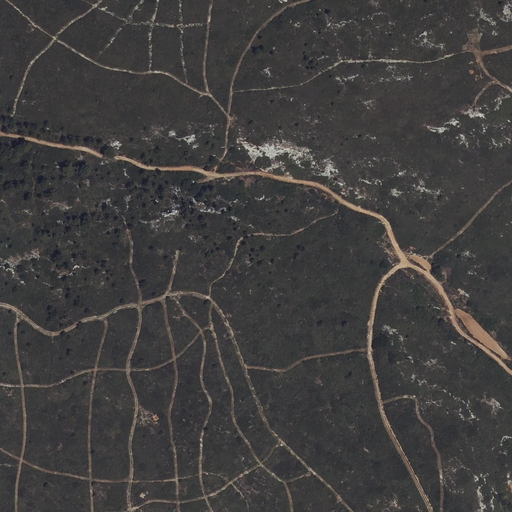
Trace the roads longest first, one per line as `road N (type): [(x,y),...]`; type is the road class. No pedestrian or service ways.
road 1 (track): [(0,131),(140,165),(189,166),(215,179),(252,168),(320,182),(383,217),(408,261),(378,295),(369,352),(390,427),(433,511)]
road 2 (track): [(408,261),(438,280),(463,332),(511,372)]
